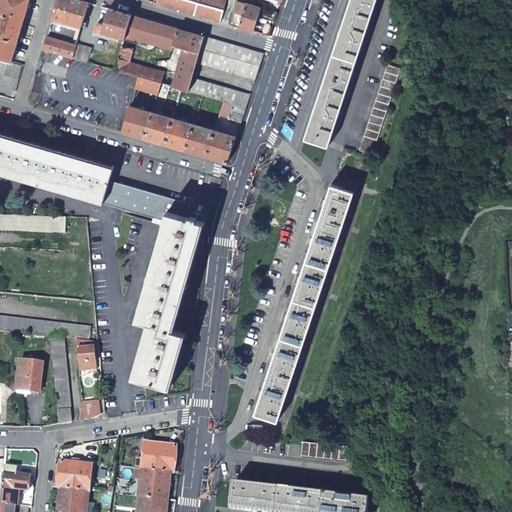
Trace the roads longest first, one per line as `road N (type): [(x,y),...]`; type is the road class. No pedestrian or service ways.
road 1 (residential): [(239,175),(225,219),(199,416)]
road 2 (residential): [(17,109),(239,175)]
road 3 (residential): [(279,50),(109,0)]
road 4 (residential): [(199,416),(47,440)]
road 5 (residential): [(279,50),(239,175)]
